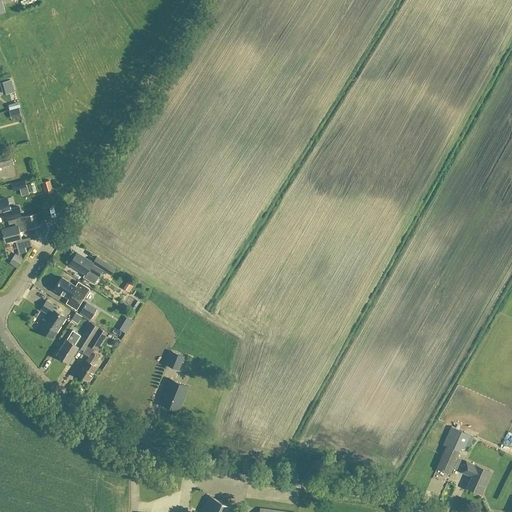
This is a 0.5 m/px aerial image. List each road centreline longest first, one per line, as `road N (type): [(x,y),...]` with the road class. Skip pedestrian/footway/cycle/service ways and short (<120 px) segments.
road 1 (tertiary): [(411,511),(370,496),(192,466),(116,437),(65,408),(0,331)]
road 2 (unclassified): [(0,310),(205,0)]
